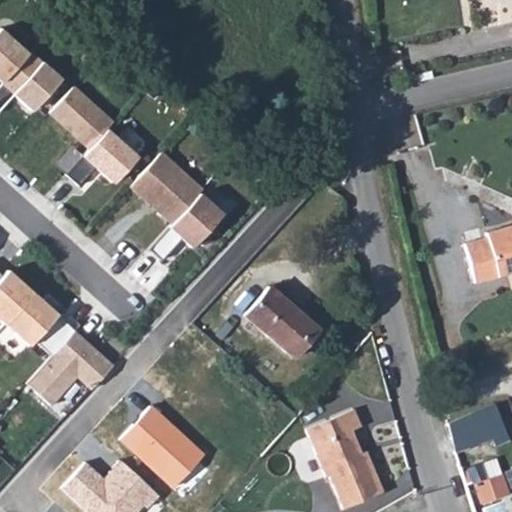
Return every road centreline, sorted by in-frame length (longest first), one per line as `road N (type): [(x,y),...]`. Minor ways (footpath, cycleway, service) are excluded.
road 1 (residential): [(362,152),(317,163),(28,480),(24,504)]
road 2 (unclassified): [(450,511),(416,408),(362,152)]
road 3 (residential): [(0,197),(130,310)]
road 4 (residential): [(356,108),(511,75)]
